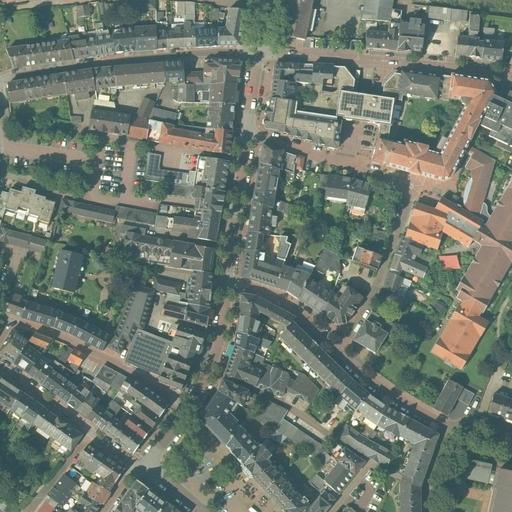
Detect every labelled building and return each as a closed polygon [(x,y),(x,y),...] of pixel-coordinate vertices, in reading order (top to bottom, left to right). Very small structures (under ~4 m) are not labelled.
[(312,0),(288,0),(288,2),(281,36),(305,41),(305,38),(312,0)] [(393,0),(365,0),(362,20),(390,22),(392,10),(393,0)] [(125,3),(110,5),(110,4),(105,5),(104,3),(99,4),(101,15),(106,15),(106,16),(111,15),(111,16),(127,13),(127,12),(132,12),(130,1),(125,2),(125,3)] [(155,1),(131,1),(132,12),(143,12),(143,10),(155,10),(155,1)] [(194,3),(184,3),(184,16),(194,16),(194,3)] [(451,9),(426,6),(425,18),(450,21),(451,9)] [(247,11),(229,9),(225,29),(218,29),(217,47),(240,46),(247,11)] [(467,12),(451,9),(450,21),(466,23),(467,12)] [(420,21),(409,20),(409,25),(400,24),(402,11),(392,10),(390,22),(389,31),(387,50),(388,50),(389,50),(389,47),(395,48),(395,47),(400,47),(401,51),(406,51),(407,48),(408,48),(409,50),(415,50),(415,49),(417,49),(417,51),(421,52),(424,27),(420,26),(420,21)] [(479,13),(470,12),(468,32),(477,33),(477,32),(479,13)] [(156,27),(137,28),(136,22),(133,22),(134,28),(135,51),(157,50),(156,27)] [(160,23),(156,23),(156,27),(157,50),(168,49),(167,32),(167,27),(167,22),(166,22),(160,23)] [(194,28),(190,28),(190,23),(184,23),(184,31),(184,48),(195,47),(194,29),(194,28)] [(384,33),(374,32),(374,27),(368,27),(368,32),(366,32),(366,41),(365,49),(387,50),(389,31),(384,30),(384,33)] [(134,28),(120,29),(121,34),(113,35),(115,53),(135,51),(134,28)] [(103,29),(96,30),(96,31),(97,37),(109,36),(108,31),(103,31),(103,29)] [(180,29),(173,29),(173,32),(167,32),(168,49),(184,48),(184,31),(181,31),(180,29)] [(218,29),(194,29),(195,47),(217,47),(218,29)] [(494,30),(483,29),(482,40),(484,40),(483,43),(481,59),(501,61),(503,42),(492,41),(494,30)] [(109,36),(97,37),(96,31),(86,33),(87,39),(88,58),(115,53),(113,35),(109,36)] [(477,33),(468,32),(468,38),(468,39),(466,58),(481,59),(483,43),(479,42),(479,39),(477,39),(478,32),(477,32),(477,33)] [(86,33),(78,34),(79,37),(68,38),(69,41),(74,60),(88,58),(87,39),(86,33)] [(468,38),(457,37),(455,57),(466,58),(468,39),(468,38)] [(69,41),(6,50),(13,68),(74,60),(69,41)] [(239,61),(219,60),(204,59),(204,72),(204,78),(217,77),(217,80),(214,80),(214,84),(237,84),(239,61)] [(163,64),(165,83),(184,81),(184,73),(183,62),(163,64)] [(163,64),(114,68),(116,87),(165,83),(163,64)] [(299,64),(275,64),(273,81),(295,83),(312,85),(312,76),(298,75),(299,64)] [(333,66),(312,65),(312,76),(312,85),(312,84),(322,86),(323,77),(332,78),(333,67),(333,66)] [(344,68),(333,67),(332,78),(338,79),(337,88),(341,88),(340,92),(351,93),(352,93),(354,81),(344,68)] [(114,68),(92,70),(95,89),(116,87),(114,68)] [(92,70),(63,75),(66,94),(66,95),(74,94),(75,98),(88,95),(88,92),(95,90),(95,89),(92,70)] [(435,76),(401,71),(401,75),(394,74),(384,85),(382,98),(394,100),(401,101),(402,96),(412,97),(413,96),(448,101),(448,99),(451,77),(441,76),(440,80),(435,79),(435,76)] [(184,81),(184,83),(204,83),(204,78),(204,72),(184,73),(184,81)] [(63,75),(8,84),(10,103),(20,101),(19,100),(31,98),(31,100),(47,97),(46,96),(58,94),(58,95),(66,94),(63,75)] [(465,106),(447,141),(442,138),(434,154),(426,151),(427,148),(404,142),(404,145),(395,143),(394,143),(392,150),(386,166),(436,180),(443,181),(450,179),(469,141),(470,141),(480,122),(479,122),(486,109),(488,110),(480,126),(491,131),(488,136),(511,147),(511,93),(509,92),(505,102),(493,96),(495,92),(489,81),(452,75),(451,77),(448,99),(460,100),(462,104),(465,106)] [(382,79),(372,78),(370,96),(379,97),(382,79)] [(295,83),(273,81),(271,99),(309,104),(310,97),(296,95),(296,96),(293,96),(295,83)] [(214,84),(210,84),(210,91),(209,104),(234,105),(237,84),(214,84)] [(271,99),(270,98),(267,119),(270,120),(269,128),(268,127),(268,128),(269,129),(269,128),(279,130),(278,132),(290,134),(290,136),(301,137),(301,139),(313,141),(312,143),(325,145),(324,147),(325,147),(336,149),(337,149),(341,122),(339,122),(340,118),(347,119),(351,93),(340,92),(341,88),(337,88),(336,91),(334,92),(331,93),(321,92),(322,86),(312,84),(312,85),(310,97),(309,104),(271,99)] [(194,85),(178,85),(173,100),(178,103),(194,103),(194,91),(194,85)] [(352,93),(351,93),(347,119),(380,124),(379,130),(389,132),(394,100),(382,98),(379,97),(370,96),(352,93)] [(155,103),(144,98),(135,117),(148,120),(153,109),(155,103)] [(401,101),(394,100),(389,132),(388,141),(393,142),(395,136),(396,136),(398,123),(401,123),(408,102),(401,101)] [(234,105),(209,104),(207,129),(232,132),(234,105)] [(122,110),(92,106),(89,130),(98,131),(98,132),(99,132),(105,133),(106,133),(110,134),(111,134),(117,135),(118,135),(127,136),(130,117),(130,116),(124,115),(125,114),(122,110)] [(176,114),(153,109),(148,120),(150,120),(153,121),(162,123),(173,126),(174,125),(176,114)] [(135,117),(130,117),(127,136),(127,137),(146,141),(150,120),(148,120),(135,117)] [(339,132),(337,149),(336,149),(335,153),(376,159),(378,153),(374,152),(378,139),(379,130),(380,124),(347,119),(341,118),(340,118),(339,122),(341,122),(339,132)] [(162,123),(153,121),(152,126),(156,127),(156,130),(161,132),(162,123)] [(207,129),(205,128),(174,125),(173,126),(162,123),(161,132),(159,143),(230,151),(232,132),(207,129)] [(389,132),(379,130),(378,139),(374,152),(378,153),(376,159),(375,163),(386,166),(392,150),(394,143),(393,142),(388,141),(389,132)] [(283,150),(263,144),(259,163),(279,170),(280,170),(283,150)] [(475,149),(464,167),(465,168),(470,170),(472,181),(466,202),(461,209),(460,209),(461,209),(483,222),(481,224),(485,226),(490,216),(489,215),(488,214),(487,213),(487,211),(487,210),(487,209),(487,208),(487,207),(486,206),(485,204),(483,203),(495,161),(495,160),(484,154),(475,149)] [(297,155),(283,150),(280,170),(284,172),(288,173),(287,180),(294,182),(297,155)] [(160,171),(158,167),(158,162),(160,162),(161,155),(149,153),(144,180),(188,186),(189,174),(166,171),(165,172),(160,171)] [(228,161),(203,157),(198,187),(223,192),(228,161)] [(279,170),(259,163),(254,192),(274,199),(279,170)] [(328,176),(321,175),(319,189),(326,190),(328,176)] [(350,179),(328,175),(328,176),(326,190),(325,198),(338,200),(339,197),(348,198),(350,179)] [(490,216),(485,226),(481,224),(471,240),(472,241),(473,241),(475,242),(475,243),(477,243),(482,246),(464,277),(463,276),(456,290),(459,292),(456,298),(462,302),(481,313),(483,314),(490,300),(511,263),(511,178),(506,188),(507,188),(490,216)] [(372,184),(350,179),(348,198),(347,204),(346,206),(356,209),(356,208),(365,210),(372,184)] [(198,187),(192,186),(188,186),(179,186),(162,183),(160,194),(188,198),(191,197),(192,198),(193,199),(218,202),(222,197),(223,193),(223,192),(198,187)] [(35,191),(23,187),(22,193),(17,207),(29,210),(34,195),(35,191)] [(22,193),(11,189),(9,194),(5,209),(16,212),(17,207),(22,193)] [(9,194),(1,191),(0,193),(0,215),(3,216),(5,209),(9,194)] [(274,199),(254,192),(252,202),(272,209),(289,216),(294,206),(274,199)] [(45,198),(34,195),(29,210),(28,214),(39,217),(44,200),(45,198)] [(434,209),(416,203),(405,237),(417,242),(423,245),(437,250),(442,233),(442,232),(462,244),(468,247),(472,241),(471,240),(481,224),(483,222),(461,209),(460,209),(461,209),(441,197),(441,198),(444,200),(438,210),(434,209)] [(441,198),(434,209),(438,210),(444,200),(441,198)] [(68,201),(62,199),(59,211),(65,213),(68,201)] [(55,203),(44,200),(39,217),(39,220),(49,223),(55,203)] [(80,203),(68,201),(65,213),(77,215),(80,203)] [(272,209),(252,202),(248,232),(267,235),(268,236),(272,209)] [(85,205),(80,203),(77,215),(83,217),(85,205)] [(91,206),(85,205),(83,217),(89,218),(91,206)] [(97,207),(91,206),(89,218),(95,219),(97,207)] [(122,207),(116,206),(115,211),(114,218),(120,219),(122,207)] [(103,209),(97,207),(95,219),(101,221),(103,209)] [(220,213),(196,209),(194,221),(191,238),(198,239),(215,242),(220,213)] [(115,211),(109,210),(107,222),(113,223),(114,218),(115,211)] [(157,214),(151,213),(149,224),(155,226),(156,216),(157,214)] [(168,218),(156,216),(155,226),(155,228),(166,229),(168,218)] [(194,221),(173,218),(172,231),(188,233),(187,237),(191,238),(194,221)] [(145,230),(122,225),(120,233),(127,234),(127,233),(144,237),(145,230)] [(13,231),(1,228),(0,230),(0,241),(9,244),(13,231)] [(19,233),(13,231),(9,244),(15,246),(19,233)] [(389,234),(377,231),(375,237),(387,241),(389,234)] [(267,235),(248,232),(245,250),(264,253),(267,235)] [(19,233),(15,246),(21,247),(25,234),(19,233)] [(214,250),(179,243),(177,242),(144,237),(127,233),(127,234),(124,253),(123,258),(124,259),(137,261),(167,266),(180,268),(180,269),(193,271),(211,274),(214,250)] [(32,236),(25,234),(21,247),(27,249),(32,236)] [(47,240),(32,236),(27,249),(43,254),(47,240)] [(405,237),(402,236),(395,254),(410,260),(414,250),(420,253),(423,245),(417,242),(405,237)] [(286,239),(280,237),(277,259),(285,261),(290,245),(285,243),(286,239)] [(382,256),(357,247),(352,261),(377,269),(382,256)] [(115,250),(107,248),(105,254),(123,258),(124,253),(115,251),(115,250)] [(315,266),(313,269),(323,274),(327,267),(339,274),(340,271),(339,256),(339,255),(324,248),(315,266)] [(83,255),(61,250),(52,288),(73,293),(83,255)] [(264,253),(245,250),(242,273),(246,278),(275,287),(281,270),(263,263),(263,260),(267,261),(268,253),(264,253)] [(352,254),(339,250),(339,255),(339,256),(350,260),(352,254)] [(427,269),(395,254),(390,269),(400,273),(402,269),(422,278),(427,269)] [(302,267),(297,265),(295,270),(286,291),(298,299),(308,278),(313,269),(315,266),(304,262),(302,267)] [(295,270),(283,266),(281,270),(275,287),(286,291),(295,270)] [(211,274),(193,271),(192,273),(192,276),(189,294),(179,293),(179,296),(180,296),(179,302),(188,304),(188,305),(209,308),(213,280),(210,279),(210,277),(211,274)] [(404,279),(388,273),(383,288),(397,294),(401,285),(414,290),(417,284),(404,279)] [(146,279),(134,276),(132,284),(134,284),(144,287),(146,279)] [(181,284),(155,278),(152,290),(155,290),(168,293),(179,296),(179,293),(181,284)] [(332,293),(308,278),(298,299),(322,315),(330,300),(332,293)] [(172,343),(143,331),(146,322),(146,321),(148,312),(149,312),(149,311),(151,302),(152,302),(151,302),(154,293),(154,292),(155,290),(152,290),(144,287),(134,284),(133,286),(133,287),(130,294),(127,303),(126,303),(126,304),(123,312),(123,313),(119,322),(116,331),(113,330),(113,331),(112,331),(112,332),(110,336),(121,341),(122,340),(125,341),(125,342),(126,342),(131,344),(124,362),(133,365),(133,366),(161,377),(158,383),(180,391),(188,372),(187,371),(190,363),(195,365),(198,355),(199,355),(199,354),(172,345),(172,343)] [(362,297),(345,286),(338,297),(332,293),(330,300),(322,315),(323,313),(327,316),(326,317),(333,322),(334,320),(337,323),(346,321),(350,315),(351,316),(356,309),(354,308),(362,297)] [(209,308),(188,305),(188,304),(179,302),(180,296),(179,296),(168,293),(164,305),(165,305),(163,309),(163,310),(162,314),(161,314),(161,315),(207,327),(209,309),(209,308)] [(255,296),(241,294),(239,314),(258,321),(259,312),(261,313),(287,327),(292,321),(294,318),(288,313),(255,296)] [(22,297),(15,295),(14,297),(10,296),(4,312),(21,318),(27,302),(21,300),(22,297)] [(412,302),(401,296),(395,308),(406,313),(412,302)] [(448,304),(441,298),(437,305),(444,310),(448,304)] [(60,312),(27,302),(21,318),(54,328),(59,312),(60,312)] [(481,313),(462,302),(460,306),(458,305),(450,319),(450,320),(440,338),(439,338),(431,352),(461,370),(470,355),(469,355),(480,337),(489,323),(479,317),(481,313)] [(79,320),(59,312),(54,328),(71,335),(79,320)] [(396,327),(371,312),(353,341),(375,354),(386,335),(390,337),(396,327)] [(258,321),(239,314),(236,332),(258,340),(260,337),(255,336),(260,322),(258,321)] [(106,334),(79,320),(71,335),(99,349),(102,351),(105,347),(104,347),(110,336),(106,334)] [(166,325),(160,320),(157,331),(162,333),(166,325)] [(312,342),(292,321),(287,327),(279,337),(324,381),(338,367),(317,346),(318,346),(313,341),(312,342)] [(205,334),(175,324),(172,326),(168,335),(174,337),(202,346),(205,334)] [(29,341),(12,330),(0,350),(0,355),(13,364),(26,346),(27,345),(29,342),(29,341)] [(258,340),(236,332),(234,346),(253,354),(257,345),(258,340)] [(52,340),(34,333),(29,341),(29,342),(46,349),(52,340)] [(110,336),(104,347),(105,347),(116,353),(117,353),(121,341),(110,336)] [(202,346),(174,337),(172,343),(172,345),(199,354),(202,346)] [(271,342),(260,337),(258,340),(257,345),(268,349),(271,342)] [(41,355),(27,345),(26,346),(13,364),(28,375),(38,360),(41,355)] [(253,354),(234,346),(224,375),(233,378),(255,387),(281,397),(288,379),(286,374),(260,364),(263,358),(253,354)] [(66,348),(57,362),(57,363),(64,367),(67,360),(73,351),(66,348)] [(48,367),(38,360),(28,375),(42,385),(52,370),(54,368),(57,363),(57,362),(52,360),(48,367)] [(64,367),(57,363),(54,368),(61,374),(65,368),(64,367)] [(79,367),(73,363),(68,371),(74,374),(79,367)] [(118,376),(102,367),(92,382),(105,393),(111,386),(118,376)] [(338,367),(324,381),(339,395),(353,381),(338,367)] [(77,389),(52,370),(42,385),(67,403),(77,389)] [(304,375),(300,373),(294,383),(316,395),(319,390),(304,375)] [(233,381),(233,378),(224,375),(223,377),(222,380),(231,384),(233,381)] [(118,376),(111,386),(119,391),(120,389),(126,380),(118,376)] [(21,392),(0,377),(0,408),(7,414),(10,410),(21,392)] [(132,381),(127,378),(126,380),(120,389),(126,393),(132,381)] [(231,384),(222,380),(218,392),(235,403),(242,407),(248,391),(231,384)] [(448,380),(433,409),(447,417),(456,399),(462,388),(463,387),(448,380)] [(161,399),(150,391),(132,381),(126,393),(159,418),(169,405),(161,399)] [(353,381),(339,395),(334,403),(342,410),(345,406),(354,413),(355,411),(368,394),(353,381)] [(316,395),(294,383),(289,393),(310,404),(316,395)] [(80,385),(77,389),(67,403),(67,404),(76,411),(76,410),(76,411),(77,411),(89,393),(80,385)] [(105,393),(103,396),(112,402),(119,391),(111,386),(105,393)] [(462,388),(456,399),(468,405),(474,394),(462,388)] [(126,393),(120,389),(119,391),(112,402),(121,408),(132,416),(150,430),(159,418),(126,393)] [(21,392),(10,410),(21,417),(33,400),(21,392)] [(235,403),(218,392),(200,420),(225,446),(239,428),(227,415),(235,403)] [(89,393),(77,411),(87,419),(96,404),(100,400),(89,393)] [(387,407),(368,394),(355,411),(354,413),(352,416),(358,421),(362,416),(371,422),(369,425),(374,429),(376,426),(387,407)] [(511,400),(494,394),(487,412),(511,421),(511,400)] [(44,408),(33,400),(21,417),(32,425),(32,424),(44,408)] [(288,411),(267,401),(263,406),(258,416),(251,412),(249,415),(272,430),(274,428),(276,429),(282,419),(288,411)] [(112,402),(105,410),(96,404),(87,419),(103,432),(114,417),(121,408),(112,402)] [(263,406),(257,402),(251,412),(258,416),(263,406)] [(401,415),(387,407),(376,426),(399,438),(399,437),(409,419),(407,418),(407,417),(401,414),(401,415)] [(73,429),(44,408),(32,424),(39,428),(37,431),(47,438),(49,436),(55,440),(52,443),(59,448),(61,445),(73,429)] [(132,416),(124,426),(129,429),(144,440),(150,430),(132,416)] [(144,440),(129,429),(126,432),(120,427),(123,424),(114,417),(103,432),(133,454),(144,440)] [(288,423),(282,419),(276,429),(281,433),(288,423)] [(438,435),(409,419),(399,437),(414,444),(403,475),(402,477),(422,482),(422,480),(438,435)] [(288,423),(281,433),(286,436),(293,426),(288,423)] [(392,453),(367,439),(373,431),(367,427),(361,436),(346,424),(338,436),(368,457),(378,463),(387,467),(392,453)] [(293,426),(286,436),(291,440),(298,430),(293,426)] [(259,447),(240,427),(239,428),(225,446),(243,466),(259,447)] [(82,435),(73,429),(61,445),(71,452),(82,435)] [(298,430),(291,440),(296,443),(303,433),(298,430)] [(320,445),(303,433),(296,443),(313,455),(320,445)] [(259,447),(243,466),(252,477),(267,460),(271,455),(277,449),(271,443),(265,449),(261,445),(259,447)] [(97,451),(88,445),(74,463),(83,470),(84,468),(97,451)] [(320,445),(313,455),(311,457),(317,461),(323,451),(325,448),(320,445)] [(364,462),(344,448),(335,459),(339,462),(355,475),(364,462)] [(106,458),(97,451),(84,468),(94,474),(95,472),(106,458)] [(323,451),(317,461),(323,466),(331,458),(323,451)] [(124,470),(106,458),(95,472),(102,476),(96,484),(109,492),(115,483),(124,470)] [(492,464),(465,459),(462,474),(488,480),(488,483),(494,484),(496,477),(489,475),(492,464)] [(280,474),(267,460),(252,477),(265,491),(269,486),(280,474)] [(339,462),(324,481),(326,482),(325,483),(339,495),(355,475),(339,462)] [(511,511),(511,474),(497,471),(496,477),(494,484),(493,488),(495,489),(490,511),(511,511)] [(297,495),(280,474),(265,491),(282,510),(297,495)] [(324,481),(316,474),(309,483),(318,491),(325,483),(326,482),(324,481)] [(76,484),(64,475),(56,485),(63,491),(69,495),(69,494),(76,485),(76,484)] [(33,476),(27,482),(22,489),(31,497),(42,484),(33,476)] [(422,482),(402,477),(400,485),(400,495),(401,495),(401,507),(400,507),(400,511),(420,511),(420,488),(422,482)] [(87,479),(81,488),(87,491),(93,482),(87,479)] [(137,481),(125,496),(121,502),(132,510),(133,510),(135,507),(148,489),(137,481)] [(96,484),(93,482),(87,491),(85,494),(90,498),(101,505),(109,492),(96,484)] [(56,485),(47,495),(49,497),(55,501),(63,491),(56,485)] [(81,488),(76,485),(69,494),(77,498),(75,500),(85,507),(90,498),(85,494),(87,491),(81,488)] [(31,497),(22,489),(17,495),(28,504),(33,499),(31,497)] [(159,511),(166,503),(148,489),(135,507),(141,511),(159,511)] [(69,495),(63,491),(55,501),(58,503),(62,507),(71,496),(69,495)] [(312,505),(310,507),(309,507),(304,511),(324,511),(335,499),(324,491),(312,505)] [(17,495),(12,502),(20,508),(23,510),(28,504),(17,495)] [(304,496),(301,499),(297,495),(282,510),(283,511),(304,511),(309,507),(310,507),(312,505),(310,503),(313,500),(312,499),(310,497),(307,500),(304,496)] [(0,496),(0,511),(2,511),(9,502),(0,496)] [(55,501),(49,497),(46,501),(54,508),(58,503),(55,501)] [(90,498),(85,507),(81,511),(95,511),(101,505),(90,498)] [(17,511),(20,508),(11,501),(7,506),(15,511),(17,511)] [(46,501),(37,511),(51,511),(54,508),(46,501)] [(132,510),(121,502),(114,511),(134,511),(133,510),(132,510)] [(178,511),(166,503),(159,511),(178,511)]
